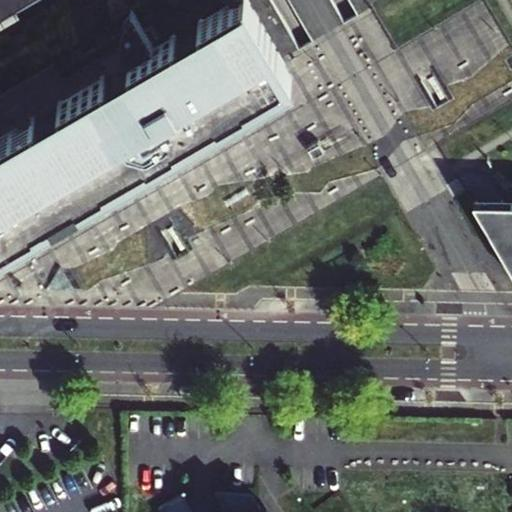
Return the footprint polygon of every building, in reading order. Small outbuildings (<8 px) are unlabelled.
[(220,100),(286,62),(250,0),(229,0),(154,44),(132,6),(128,10),(124,16),(122,21),(121,27),(122,44),(127,59),(0,133),(0,226),(29,209),(220,100)] [(0,243),(293,74),(286,62),(220,100),(29,209),(0,226),(0,243)] [(511,200),(477,200),(511,258),(511,200)] [(165,297),(226,266),(213,243),(199,250),(185,224),(165,234),(172,247),(173,246),(182,264),(155,278),(165,297)] [(230,423),(230,412),(211,411),(211,423),(230,423)] [(156,505),(160,511),(278,511),(274,504),(262,508),(252,492),(216,492),(227,511),(195,511),(182,491),(156,505)]
